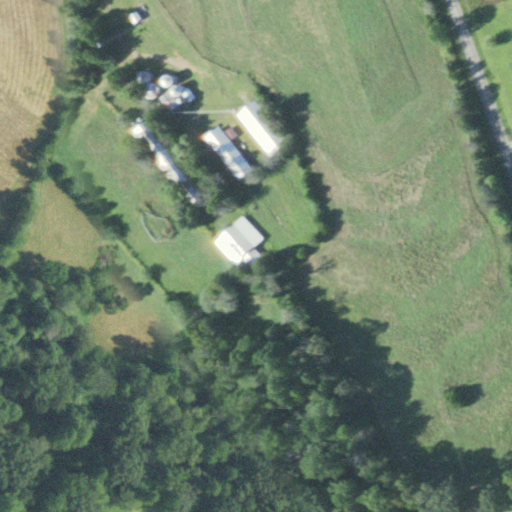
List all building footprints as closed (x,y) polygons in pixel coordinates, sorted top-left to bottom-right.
[(139,79),(148,83),(152,75),(143,70),(139,79)] [(291,139),(260,95),(237,112),(268,155),(291,139)] [(151,115),(134,126),(192,213),(209,202),(151,115)] [(239,179),(253,168),(219,124),(205,135),(239,179)] [(234,261),(242,253),(258,270),(269,260),(254,244),(263,236),(243,214),(214,240),(234,261)]
